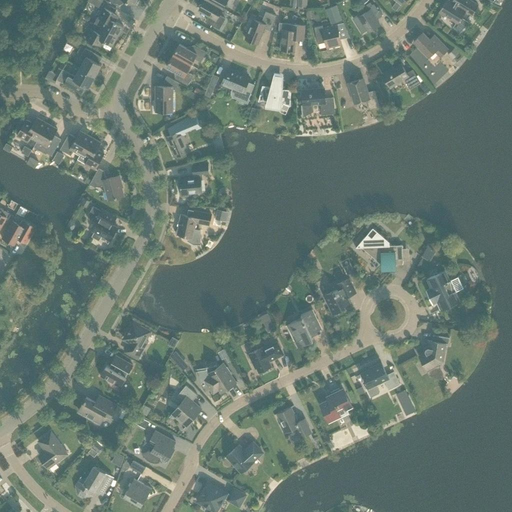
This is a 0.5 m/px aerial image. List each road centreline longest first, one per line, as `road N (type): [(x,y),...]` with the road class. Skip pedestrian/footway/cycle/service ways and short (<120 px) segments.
road 1 (residential): [(0,430),(37,406),(68,371),(149,219),(147,174),(120,110)]
road 2 (residential): [(163,13),(236,56),(320,71),(390,44),(428,0)]
road 3 (residential): [(170,511),(215,423),(375,339)]
road 4 (residential): [(120,110),(83,113),(51,97),(0,93)]
